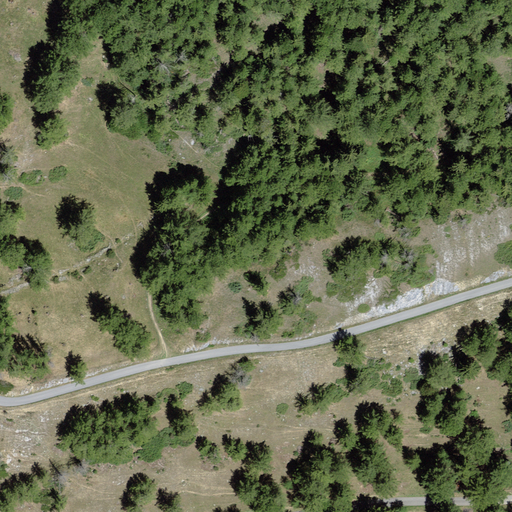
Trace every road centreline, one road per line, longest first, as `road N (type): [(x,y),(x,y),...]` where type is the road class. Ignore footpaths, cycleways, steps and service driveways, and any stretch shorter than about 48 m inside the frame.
road 1 (residential): [(0,400),(26,401),(159,363),(306,344),(511,282)]
road 2 (unclassified): [(511,499),(327,511)]
